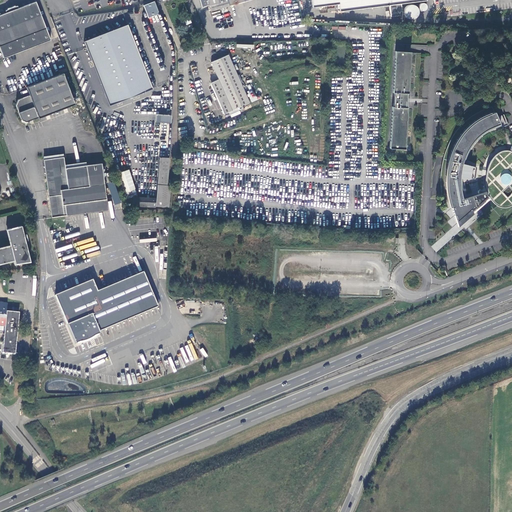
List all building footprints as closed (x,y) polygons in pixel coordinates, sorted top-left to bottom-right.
[(226,8),(251,0),(199,0),(202,7),(209,6),(211,12),(222,9),(223,12),(227,11),(226,8)] [(154,1),(143,5),(147,18),(158,14),(154,1)] [(366,8),(365,1),(338,4),(339,11),(366,8)] [(0,16),(0,49),(4,59),(51,42),(37,3),(19,9),(18,7),(14,8),(10,10),(6,12),(7,14),(0,16)] [(401,3),(389,5),(390,16),(402,15),(401,3)] [(417,6),(408,5),(407,13),(410,13),(410,18),(416,19),(417,6)] [(152,89),(127,25),(84,41),(109,106),(152,89)] [(392,106),(389,147),(405,148),(407,107),(406,107),(406,102),(409,103),(409,98),(407,98),(407,93),(408,93),(410,53),(395,52),(392,92),(393,92),(392,107),(392,106)] [(249,103),(228,55),(211,63),(219,80),(212,83),(211,86),(224,114),(233,111),(249,103)] [(30,121),(31,122),(34,121),(33,120),(38,118),(39,119),(75,105),(63,73),(26,88),(29,95),(18,100),(15,106),(22,121),(26,123),(30,121)] [(511,150),(511,152),(510,151),(506,150),(504,150),(504,151),(501,152),(498,153),(495,155),(492,158),(491,160),(489,165),(488,168),(487,171),(486,176),(486,180),(486,183),(486,185),(486,188),(487,190),(464,197),(463,194),(462,190),(461,187),(461,184),(461,180),(461,178),(474,178),(476,167),(463,163),(465,158),(466,155),(467,152),(469,149),(471,146),(473,143),(475,140),(479,137),(482,134),(486,131),(490,130),(495,127),(500,125),(497,117),(494,112),(489,114),(483,116),(478,119),(474,122),(469,126),(466,129),(462,134),(456,142),(454,147),(452,153),(450,159),(448,166),(447,171),(447,178),(447,184),(447,189),(448,194),(449,199),(450,203),(457,224),(472,210),(472,211),(475,209),(474,208),(488,196),(491,200),(492,202),(494,203),(495,204),(496,205),(497,206),(498,206),(499,207),(500,207),(502,207),(503,207),(505,208),(506,207),(507,207),(508,207),(510,206),(511,204),(511,150)] [(156,122),(171,123),(172,115),(156,114),(156,122)] [(502,115),(497,117),(500,125),(505,123),(502,115)] [(167,185),(170,144),(160,143),(156,198),(138,197),(133,197),(133,198),(132,206),(155,208),(155,207),(168,207),(171,186),(167,185)] [(105,188),(101,164),(65,168),(64,157),(43,160),(52,217),(108,210),(105,194),(105,188)] [(117,174),(124,193),(135,189),(128,170),(117,174)] [(114,182),(107,184),(114,205),(121,203),(114,182)] [(135,189),(124,193),(126,200),(133,198),(133,197),(138,197),(135,189)] [(21,226),(6,230),(8,238),(22,234),(23,234),(21,226)] [(13,260),(14,264),(29,261),(22,234),(8,238),(10,245),(13,260)] [(10,245),(0,247),(0,263),(13,260),(10,245)] [(92,280),(55,295),(74,344),(88,340),(100,334),(99,332),(157,306),(143,272),(97,291),(92,280)] [(6,311),(3,335),(1,353),(14,355),(19,313),(6,311)]
